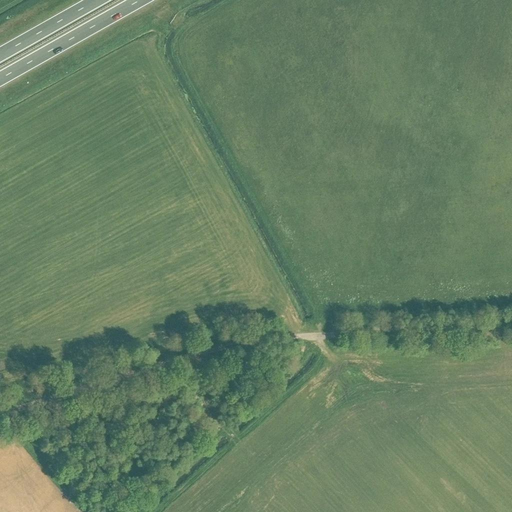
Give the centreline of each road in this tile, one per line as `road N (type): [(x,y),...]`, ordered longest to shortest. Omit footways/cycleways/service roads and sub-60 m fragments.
road 1 (unclassified): [(0,415),(218,350),(339,335)]
road 2 (track): [(339,335),(511,328)]
road 3 (trunk): [(0,80),(142,0)]
